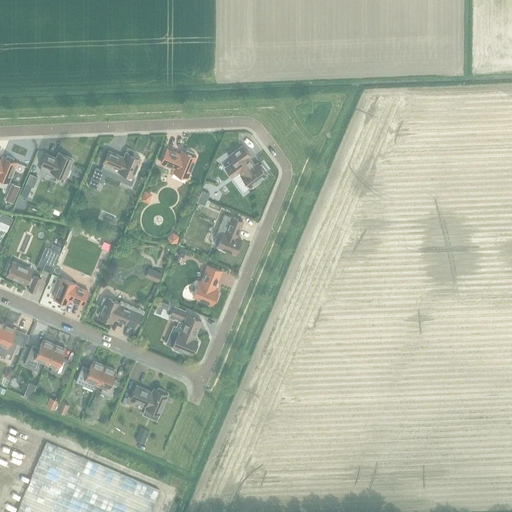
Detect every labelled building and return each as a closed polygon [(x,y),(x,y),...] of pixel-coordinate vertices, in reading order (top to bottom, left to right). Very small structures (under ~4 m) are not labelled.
[(250,156),(242,145),(228,155),(233,161),(225,167),(232,176),(240,170),(242,174),(241,175),(250,187),(251,186),(252,188),(258,183),(257,182),(266,175),(264,172),(266,170),(261,164),(260,165),(257,162),(253,165),(248,157),(250,156)] [(175,152),(166,148),(161,162),(175,168),(173,172),(187,178),(196,156),(193,155),(193,153),(186,150),(185,152),(182,150),(180,155),(174,153),(175,152)] [(104,162),(102,167),(123,176),(125,173),(133,177),(133,175),(135,176),(138,169),(136,168),(141,158),(126,152),(123,158),(120,157),(120,156),(108,151),(103,162),(104,162)] [(40,170),(56,177),(57,174),(65,177),(66,175),(68,176),(71,169),(69,169),(73,159),(58,153),(56,158),(46,153),(41,165),(42,165),(40,170)] [(0,177),(9,181),(17,162),(13,161),(14,159),(7,156),(6,158),(3,156),(1,160),(0,159),(0,177)] [(96,168),(91,178),(88,185),(96,189),(103,171),(96,168)] [(26,183),(21,194),(27,197),(31,186),(33,187),(38,176),(30,173),(26,183)] [(209,194),(202,190),(199,196),(207,200),(209,194)] [(145,192),(142,199),(148,202),(151,194),(145,192)] [(199,196),(196,202),(204,205),(207,200),(199,196)] [(0,214),(0,220),(9,225),(12,218),(1,213),(0,214)] [(243,221),(232,216),(231,217),(224,214),(215,236),(220,238),(217,246),(235,254),(241,239),(236,237),(243,221)] [(106,216),(104,220),(113,224),(115,220),(106,216)] [(106,233),(103,240),(112,244),(115,237),(106,233)] [(173,234),(169,237),(171,242),(176,242),(177,236),(173,234)] [(47,259),(43,269),(50,272),(61,247),(53,244),(51,248),(48,247),(44,258),(47,259)] [(32,269),(13,261),(11,264),(9,264),(6,271),(8,272),(7,275),(26,283),(30,284),(29,289),(35,292),(41,278),(34,275),(33,278),(29,276),(32,269)] [(198,282),(193,296),(212,304),(214,301),(216,301),(219,294),(217,293),(218,290),(214,288),(222,270),(208,265),(200,283),(198,282)] [(161,273),(148,268),(145,277),(158,282),(161,273)] [(61,278),(53,297),(57,298),(56,300),(63,303),(64,301),(67,303),(69,299),(82,305),(88,291),(75,285),(75,283),(61,278)] [(142,309),(120,300),(119,302),(106,296),(105,298),(103,297),(101,304),(102,305),(98,316),(101,317),(100,319),(108,322),(108,320),(112,322),(113,318),(135,327),(141,313),(142,309)] [(182,318),(185,311),(174,306),(171,314),(182,318)] [(178,332),(172,346),(192,354),(193,350),(195,351),(198,344),(196,343),(197,340),(194,338),(201,320),(187,315),(180,333),(178,332)] [(4,323),(0,331),(0,343),(0,344),(1,346),(0,348),(0,354),(10,358),(17,342),(10,339),(15,327),(4,323)] [(39,360),(46,363),(54,344),(43,339),(38,351),(31,348),(24,364),(36,369),(39,360)] [(54,344),(46,363),(52,366),(50,371),(62,376),(67,363),(60,360),(65,349),(54,344)] [(96,384),(104,365),(93,360),(89,369),(82,366),(76,382),(94,389),(96,384)] [(104,365),(96,384),(103,387),(100,392),(112,397),(117,384),(111,382),(115,370),(104,365)] [(146,406),(145,408),(159,413),(168,394),(164,393),(165,391),(158,388),(157,390),(154,388),(152,392),(136,385),(130,399),(146,406)] [(50,397),(47,405),(54,408),(57,400),(50,397)] [(61,402),(58,410),(65,413),(69,405),(61,402)] [(46,442),(15,511),(149,511),(159,490),(46,442)]
